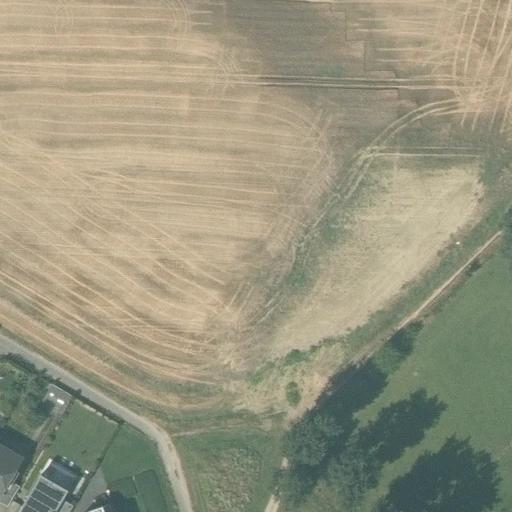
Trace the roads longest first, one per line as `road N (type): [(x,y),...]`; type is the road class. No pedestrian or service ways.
road 1 (track): [(297,424),(511,210)]
road 2 (track): [(156,439),(297,424)]
